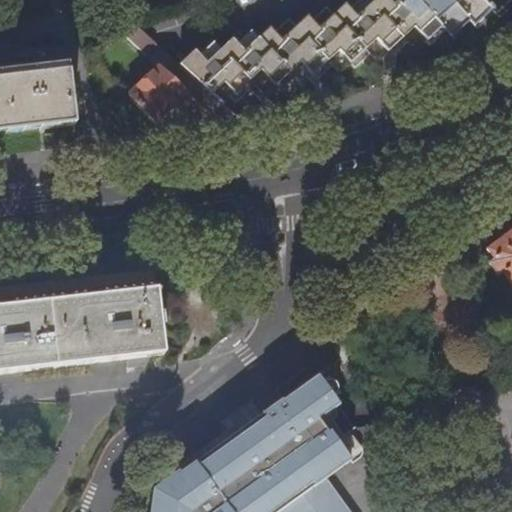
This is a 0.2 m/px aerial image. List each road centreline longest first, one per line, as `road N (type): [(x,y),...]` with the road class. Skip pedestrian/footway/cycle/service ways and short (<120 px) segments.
road 1 (residential): [(283,276),(278,327),(142,427),(106,479)]
road 2 (secondary): [(0,216),(260,178)]
road 3 (secondary): [(299,168),(511,103)]
road 4 (unknown): [(38,511),(80,441),(102,381)]
